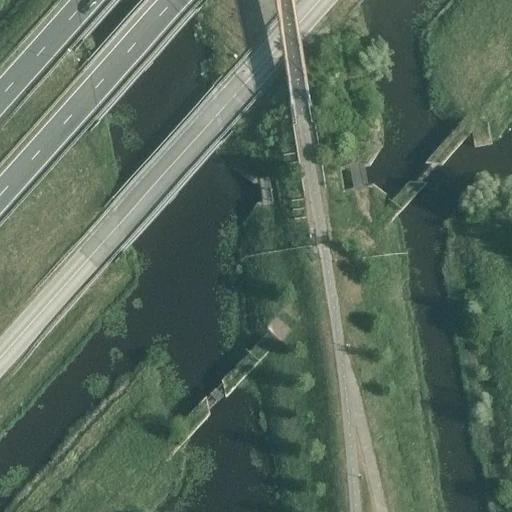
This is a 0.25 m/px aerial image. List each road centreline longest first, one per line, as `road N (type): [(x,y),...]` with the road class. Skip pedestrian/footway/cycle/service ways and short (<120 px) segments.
road 1 (trunk): [(0,195),(174,0)]
road 2 (trunk): [(87,0),(0,95)]
